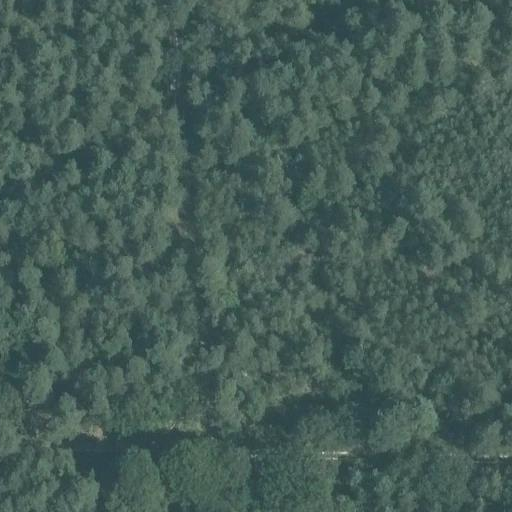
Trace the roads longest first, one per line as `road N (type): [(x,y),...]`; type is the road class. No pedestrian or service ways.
road 1 (track): [(168,0),(190,511)]
road 2 (track): [(0,450),(209,460),(511,450)]
road 3 (track): [(0,226),(127,153),(177,111)]
